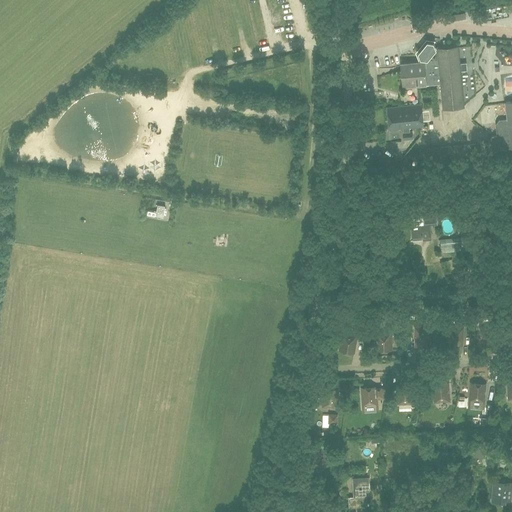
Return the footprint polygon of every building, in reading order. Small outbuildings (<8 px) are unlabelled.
[(458,49),(458,46),(435,48),(433,43),(428,42),(419,53),(421,58),(427,59),(427,61),(401,64),(403,87),(434,84),(441,83),(443,108),(464,106),(464,104),(460,70),(466,69),(466,65),(466,63),(460,64),(458,49)] [(166,94),(171,95),(174,83),(169,82),(166,94)] [(421,105),(388,108),(390,130),(424,127),(421,105)] [(491,117),(495,125),(502,121),(497,114),(491,117)] [(32,148),(30,148),(29,141),(22,142),(26,162),(35,160),(32,148)] [(447,158),(479,154),(478,144),(445,147),(447,158)] [(436,159),(435,149),(417,150),(418,161),(436,159)] [(429,216),(410,218),(412,237),(422,236),(422,237),(431,236),(430,225),(437,224),(436,211),(428,212),(429,216)] [(469,237),(457,238),(458,245),(470,244),(469,237)] [(463,328),(449,327),(448,345),(462,346),(463,328)] [(495,327),(480,327),(481,346),(496,345),(495,327)] [(430,328),(415,328),(415,346),(430,346),(430,328)] [(392,332),(377,332),(377,350),(391,350),(392,332)] [(357,335),(343,333),(339,350),(354,353),(357,335)] [(448,383),(433,385),(435,403),(450,401),(448,383)] [(485,384),(471,383),(469,401),(484,402),(485,384)] [(398,386),(398,404),(413,404),(412,386),(398,386)] [(381,388),(376,388),(376,387),(361,388),(363,406),(377,405),(377,400),(384,400),(383,388),(381,389),(381,388)] [(338,390),(323,389),(323,407),(337,408),(338,390)] [(335,418),(337,426),(344,424),(342,417),(335,418)] [(368,507),(367,491),(370,491),(370,483),(356,484),(356,486),(353,486),(354,497),(349,497),(349,508),(368,507)] [(511,486),(493,485),(492,501),(511,502),(511,486)]
